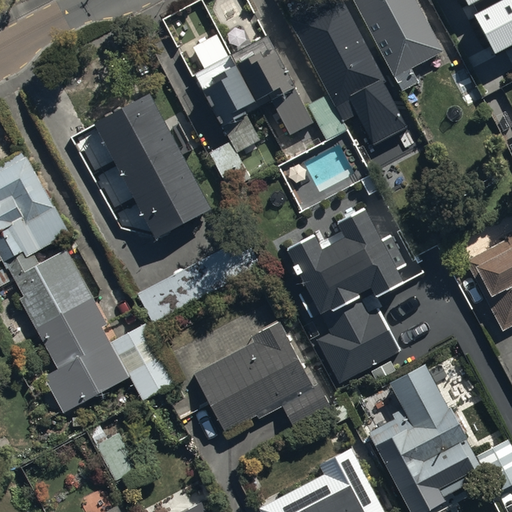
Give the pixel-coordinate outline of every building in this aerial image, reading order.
[(315,0),(288,14),(342,117),(354,110),(374,146),(410,127),(342,0),(315,0)] [(355,0),(400,87),(417,78),(410,64),(443,47),(418,0),(355,0)] [(511,0),(503,0),(475,15),(495,53),(511,44),(511,0)] [(217,33),(193,44),(202,62),(225,51),(217,33)] [(231,50),(238,62),(200,82),(229,136),(207,148),(226,185),(272,161),(244,108),(268,95),(287,132),(314,118),(325,138),(344,128),(325,92),(305,102),(274,43),(271,44),(265,33),(231,50)] [(151,96),(94,126),(156,243),(213,213),(151,96)] [(128,374),(108,337),(101,325),(109,321),(66,244),(40,259),(33,247),(68,227),(25,152),(0,166),(0,247),(24,291),(19,294),(57,362),(41,371),(63,410),(128,374)] [(316,235),(286,250),(309,295),(301,299),(313,323),(322,318),(332,338),(319,344),(339,386),(401,356),(379,312),(370,317),(359,294),(371,287),(375,296),(404,282),(400,272),(407,268),(394,240),(383,245),(365,208),(338,222),(347,239),(323,250),(316,235)] [(511,225),(503,230),(506,235),(464,256),(467,262),(500,326),(511,319),(511,225)] [(108,337),(128,374),(140,396),(177,376),(144,317),(108,337)] [(313,381),(279,317),(249,333),(253,339),(193,372),(203,390),(222,426),(256,408),(259,415),(282,403),(294,425),(331,406),(317,379),(313,381)] [(485,470),(477,453),(470,439),(462,443),(458,435),(467,430),(453,402),(448,405),(424,357),(388,375),(402,403),(391,408),(394,413),(369,425),(411,510),(444,494),(443,491),(482,471),(485,470)] [(485,470),(482,471),(492,491),(511,480),(511,441),(509,436),(477,453),(485,470)] [(260,504),(263,511),(385,511),(357,456),(312,478),(305,466),(280,479),(286,491),(260,504)] [(210,511),(201,495),(169,511),(210,511)] [(93,511),(122,511),(116,500),(93,511)]
